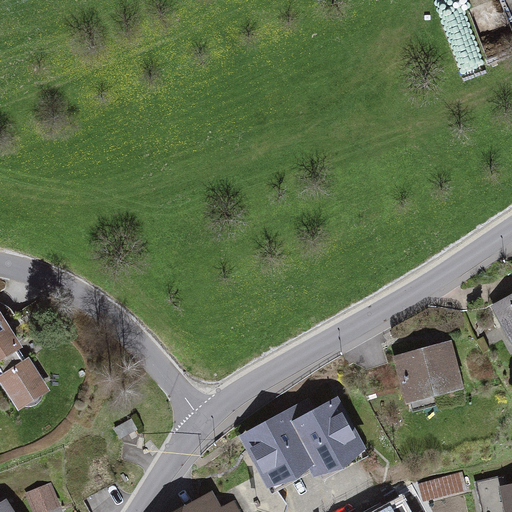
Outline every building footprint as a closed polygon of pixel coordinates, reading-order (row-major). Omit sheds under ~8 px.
[(511,301),(496,310),(511,338),(511,301)] [(0,302),(0,372),(27,413),(59,392),(0,302)] [(398,360),(411,408),(470,392),(457,344),(398,360)] [(316,404),(245,438),(275,499),(322,475),(327,484),(374,462),(345,403),(321,415),(316,404)] [(487,510),(502,507),(495,475),(480,478),(487,510)] [(466,476),(422,488),(427,506),(471,494),(466,476)] [(65,511),(53,486),(29,497),(36,511),(65,511)]
